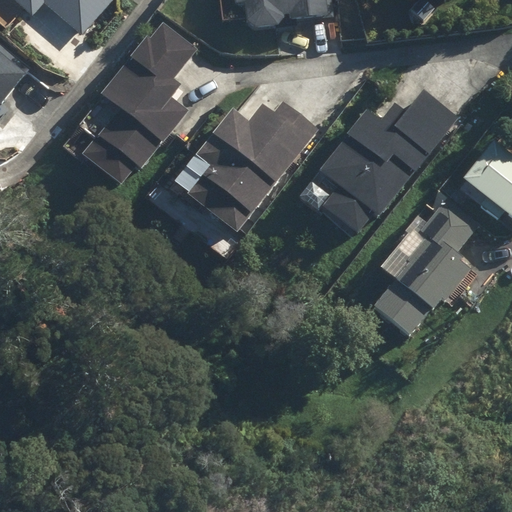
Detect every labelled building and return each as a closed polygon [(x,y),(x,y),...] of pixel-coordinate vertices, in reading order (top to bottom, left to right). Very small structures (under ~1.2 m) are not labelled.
[(0,0),(0,3),(23,22),(28,16),(64,45),(100,0),(0,0)] [(235,0),(236,8),(245,7),(247,27),(255,33),(278,30),(285,23),(284,21),(290,20),(291,25),(335,19),(332,0),(235,0)] [(199,50),(165,26),(153,42),(148,38),(103,98),(120,110),(82,160),(122,190),(137,169),(143,173),(189,113),(173,101),(183,88),(175,82),(199,50)] [(0,108),(24,79),(0,59),(0,108)] [(460,121),(425,94),(408,116),(397,107),(383,125),(369,114),(319,176),(338,191),(322,212),(358,240),(374,219),(379,223),(460,121)] [(238,238),(320,132),(284,104),(275,115),(263,107),(250,124),(233,111),(196,158),(210,169),(187,199),(238,238)] [(456,192),(511,235),(511,167),(488,149),(456,192)] [(364,324),(398,350),(429,310),(434,314),(465,274),(450,262),(475,229),(443,204),(415,240),(422,247),(364,324)]
